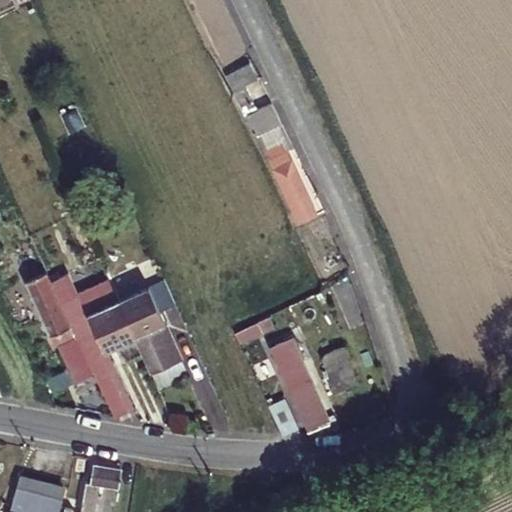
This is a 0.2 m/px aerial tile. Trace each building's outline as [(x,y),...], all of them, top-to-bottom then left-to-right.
[(232,77),(298,231),(318,223),(288,155),(295,153),(276,110),(262,115),(250,87),(262,82),(255,67),(232,77)] [(72,322),(36,237),(12,247),(16,257),(25,253),(30,265),(23,267),(56,345),(61,343),(78,382),(95,374),(92,369),(78,335),(72,322)] [(118,294),(108,273),(99,278),(109,299),(118,294)] [(164,331),(170,328),(163,312),(178,305),(168,282),(121,302),(138,341),(156,379),(181,368),(164,331)] [(138,341),(121,302),(72,322),(78,335),(99,326),(111,353),(138,341)] [(237,338),(242,349),(266,338),(261,327),(237,338)] [(187,365),(170,328),(164,331),(181,368),(187,365)] [(269,355),(306,437),(329,427),(291,345),(269,355)] [(326,392),(323,397),(321,403),(335,436),(347,435),(336,401),(341,400),(344,408),(352,405),(349,396),(356,394),(342,353),(316,362),(326,392)] [(95,374),(111,411),(126,404),(107,362),(92,369),(95,374)] [(272,419),(280,438),(293,433),(285,413),(272,419)] [(108,511),(114,468),(91,465),(87,482),(81,481),(75,511),(78,511),(108,511)] [(57,511),(62,486),(18,475),(8,511),(57,511)]
